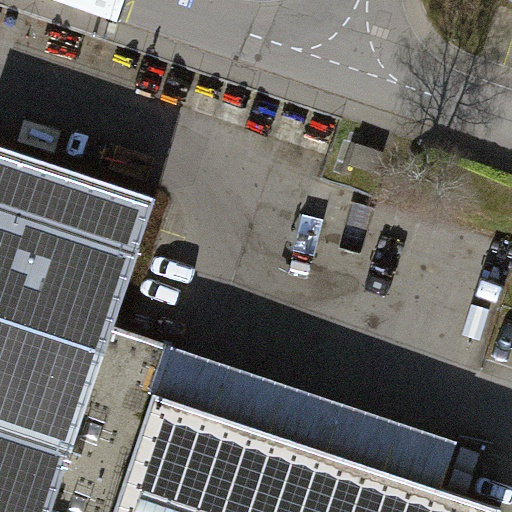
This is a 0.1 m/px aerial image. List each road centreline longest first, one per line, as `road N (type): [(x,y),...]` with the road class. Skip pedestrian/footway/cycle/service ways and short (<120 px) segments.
road 1 (residential): [(148,0),(341,64)]
road 2 (residential): [(341,64),(511,122)]
